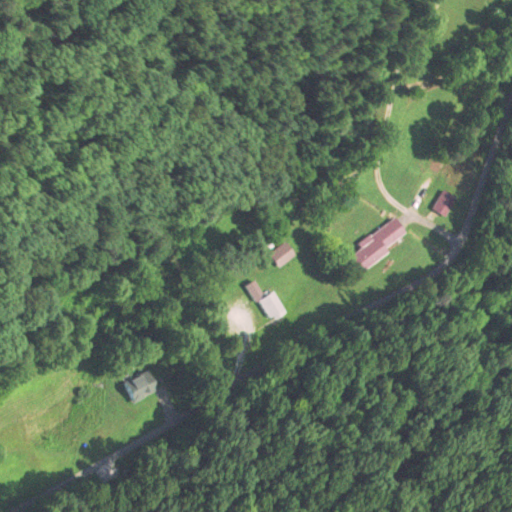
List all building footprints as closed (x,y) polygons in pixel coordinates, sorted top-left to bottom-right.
[(412,198),(420,202),(441,164),(433,160),(412,198)] [(454,199),(441,190),(429,208),(442,216),(454,199)] [(403,232),(393,219),(342,257),(355,275),(386,252),(383,247),(403,232)] [(292,254),(282,242),(267,254),(277,266),(292,254)] [(260,295),(250,280),(244,284),(269,321),(283,311),(268,289),(260,295)] [(129,402),(153,390),(143,369),(119,380),(129,402)]
